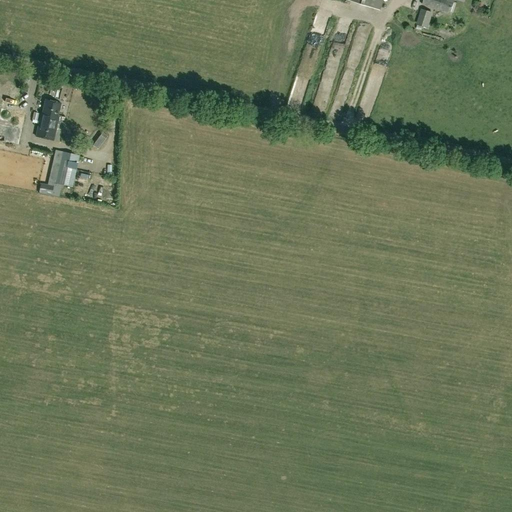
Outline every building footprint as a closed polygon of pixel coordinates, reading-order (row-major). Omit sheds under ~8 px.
[(348,0),(379,10),(382,0),(348,0)] [(423,0),(422,4),(450,13),(454,1),(449,0),(423,0)] [(432,13),(422,10),(417,25),(427,28),(432,13)] [(381,59),(393,63),(395,56),(383,52),(381,59)] [(42,113),(40,118),(58,122),(59,117),(58,117),(61,103),(46,99),(42,113)] [(29,111),(3,108),(0,132),(0,142),(24,146),(29,111)] [(54,140),(58,122),(40,118),(36,136),(54,140)] [(89,140),(99,142),(101,133),(91,130),(89,140)] [(72,187),(79,155),(62,152),(55,183),(72,187)] [(111,179),(112,190),(121,189),(120,179),(111,179)]
